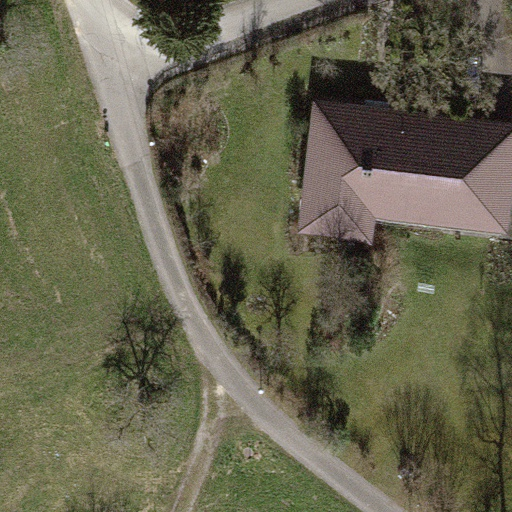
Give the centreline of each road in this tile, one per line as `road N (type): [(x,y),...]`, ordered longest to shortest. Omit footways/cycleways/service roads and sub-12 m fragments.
road 1 (track): [(380,511),(239,394),(174,272),(111,75)]
road 2 (residential): [(324,0),(111,75),(87,0)]
road 3 (track): [(186,511),(239,394)]
